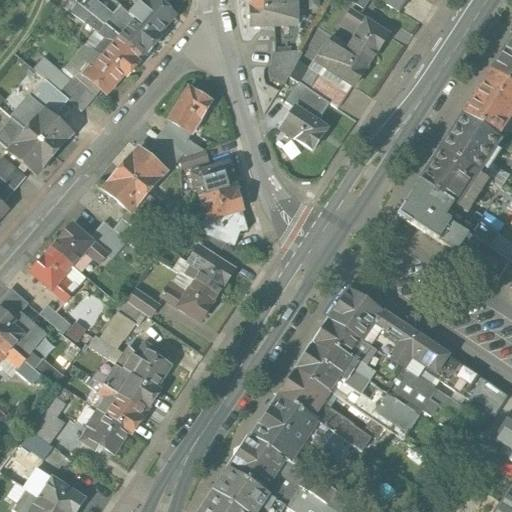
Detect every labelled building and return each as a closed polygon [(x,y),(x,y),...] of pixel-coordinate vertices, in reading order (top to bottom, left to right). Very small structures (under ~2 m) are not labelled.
[(101,6),(93,0),(77,0),(76,2),(92,16),(101,6)] [(166,2),(163,0),(144,0),(142,3),(148,8),(136,22),(156,39),(157,38),(174,18),(161,7),(166,2)] [(276,0),(250,0),(251,28),(296,27),(296,18),(277,18),(276,0)] [(371,0),(348,0),(365,11),(371,0)] [(136,22),(120,8),(113,17),(101,6),(92,16),(120,40),(140,57),(145,51),(149,54),(160,41),(157,38),(156,39),(136,22)] [(389,37),(352,13),(347,20),(362,30),(351,48),(372,62),(389,37)] [(120,40),(107,28),(101,35),(114,47),(120,40)] [(351,48),(335,38),(318,64),(355,88),(372,62),(351,48)] [(114,47),(105,58),(124,75),(124,76),(127,79),(138,65),(135,63),(140,57),(120,40),(114,47)] [(301,41),(275,42),(276,55),(302,54),(301,41)] [(511,41),(492,71),(511,84),(511,41)] [(105,58),(93,72),(86,67),(76,79),(89,90),(94,85),(106,96),(124,76),(124,75),(105,58)] [(511,84),(492,71),(464,115),(497,137),(511,112),(511,84)] [(69,87),(58,76),(50,85),(62,95),(69,87)] [(188,91),(169,122),(190,136),(210,104),(188,91)] [(328,131),(296,111),(282,132),(314,153),(328,131)] [(73,137),(46,113),(28,133),(55,157),(73,137)] [(497,137),(464,115),(442,149),(478,173),(482,167),(487,171),(500,151),(495,148),(500,139),(497,137)] [(28,133),(13,121),(0,136),(0,144),(38,177),(55,157),(28,133)] [(185,141),(167,126),(159,135),(179,152),(185,141)] [(478,173),(442,149),(420,182),(452,204),(467,212),(487,179),(478,173)] [(165,174),(138,151),(120,171),(148,195),(165,174)] [(205,152),(180,160),(184,171),(208,163),(205,152)] [(229,164),(193,175),(199,198),(236,188),(229,164)] [(148,195),(120,171),(103,191),(130,215),(148,195)] [(470,230),(446,214),(452,204),(420,182),(398,216),(424,233),(456,254),(468,235),(467,234),(470,230)] [(236,188),(199,198),(205,220),(203,235),(226,244),(233,246),(238,232),(247,229),(241,209),(242,209),(236,188)] [(121,221),(113,231),(121,237),(128,227),(121,221)] [(73,227),(52,251),(72,268),(86,251),(101,263),(107,256),(73,227)] [(509,262),(468,235),(456,254),(498,282),(506,270),(511,263),(509,262)] [(244,256),(226,244),(219,253),(238,265),(244,256)] [(234,271),(200,248),(189,264),(192,266),(185,277),(196,282),(217,297),(234,271)] [(72,268),(52,251),(34,274),(68,303),(75,295),(60,283),(72,268)] [(188,294),(172,284),(163,298),(200,322),(217,297),(196,282),(188,294)] [(159,318),(168,306),(143,287),(134,299),(159,318)] [(391,319),(348,290),(328,321),(355,338),(355,337),(366,344),(376,329),(381,333),(391,319)] [(127,302),(100,341),(115,352),(143,313),(127,302)] [(72,334),(79,324),(52,306),(45,316),(72,334)] [(13,323),(0,311),(0,342),(9,350),(13,345),(21,336),(10,327),(13,323)] [(423,340),(391,319),(381,333),(399,344),(396,348),(389,359),(405,370),(423,340)] [(355,338),(328,321),(312,346),(369,383),(382,364),(390,369),(387,374),(397,381),(405,371),(405,370),(389,359),(378,353),(366,344),(355,337),(355,338)] [(423,340),(405,370),(405,371),(418,380),(437,349),(423,340)] [(396,348),(385,341),(378,353),(389,359),(396,348)] [(0,342),(0,360),(5,355),(9,350),(0,342)] [(160,354),(145,344),(137,357),(144,362),(133,378),(156,392),(157,391),(171,370),(156,360),(160,354)] [(38,362),(20,347),(17,347),(16,348),(13,345),(9,350),(23,362),(32,369),(38,362)] [(369,383),(312,346),(295,371),(329,392),(339,377),(346,381),(347,386),(361,395),(369,383)] [(23,362),(9,350),(5,355),(8,358),(7,359),(7,361),(17,369),(23,362)] [(329,392),(295,371),(278,398),(333,434),(341,422),(319,407),(329,392)] [(54,372),(46,381),(54,388),(62,378),(54,372)] [(156,392),(133,378),(125,389),(120,397),(142,412),(147,406),(150,408),(159,393),(157,391),(156,392)] [(125,389),(110,379),(105,387),(120,397),(125,389)] [(120,397),(105,387),(100,395),(115,405),(120,397)] [(142,412),(120,397),(115,405),(107,417),(129,432),(128,433),(131,435),(141,421),(138,419),(142,412)] [(333,434),(278,398),(251,438),(285,460),(295,466),(307,474),(310,469),(293,458),(308,436),(323,446),(325,447),(333,434)] [(82,415),(69,409),(64,419),(76,426),(82,415)] [(380,426),(355,410),(349,419),(373,435),(380,426)] [(511,412),(493,441),(511,454),(511,465),(504,477),(511,482),(511,412)] [(129,432),(107,417),(101,425),(96,433),(89,428),(80,441),(95,451),(99,445),(114,455),(128,433),(129,432)] [(101,425),(94,421),(89,428),(96,433),(101,425)] [(369,440),(341,422),(333,434),(351,446),(362,453),(369,440)] [(351,446),(333,434),(325,447),(323,446),(321,450),(340,462),(351,446)] [(285,460),(251,438),(229,472),(262,493),(285,460)] [(37,461),(19,449),(13,460),(31,471),(37,461)] [(262,493),(229,472),(213,495),(238,511),(257,511),(263,504),(265,510),(268,511),(282,511),(285,508),(262,493)] [(498,473),(474,511),(475,511),(495,511),(511,486),(511,482),(504,477),(498,473)] [(336,494),(307,474),(298,487),(327,506),(336,494)] [(75,511),(83,501),(52,480),(38,501),(55,511),(75,511)] [(238,511),(213,495),(202,511),(238,511)] [(55,511),(38,501),(31,511),(55,511)]
